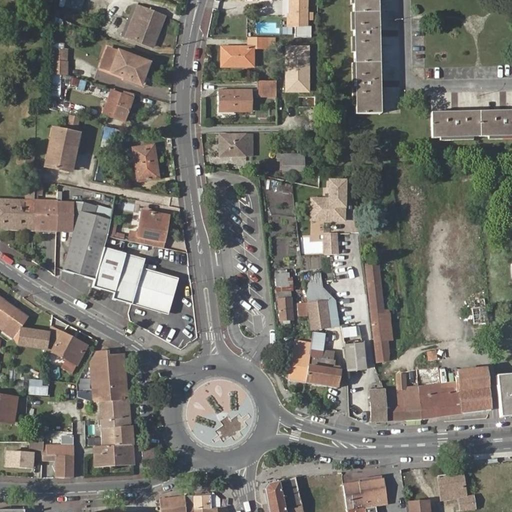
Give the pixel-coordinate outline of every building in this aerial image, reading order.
[(288,0),(290,26),(308,26),(307,0),(288,0)] [(354,0),(356,114),(381,113),(378,0),(354,0)] [(121,37),(125,38),(136,7),(132,6),(121,37)] [(136,7),(125,38),(151,47),(163,16),(136,6),(136,7)] [(108,12),(105,21),(111,24),(114,14),(108,12)] [(276,48),(275,36),(249,37),(250,49),(223,49),(223,68),(255,67),(254,49),(276,48)] [(52,44),(52,67),(69,68),(69,44),(52,44)] [(117,53),(111,74),(138,83),(146,63),(117,53)] [(69,77),(69,68),(52,67),(52,77),(69,77)] [(261,91),(278,90),(277,80),(261,81),(261,91)] [(77,90),(83,92),(86,82),(80,81),(77,90)] [(221,93),(222,113),(252,111),(252,92),(221,93)] [(111,119),(115,120),(123,97),(119,95),(111,93),(103,117),(111,119)] [(123,97),(115,120),(124,124),(133,100),(123,97)] [(511,110),(431,112),(432,138),(511,136),(511,110)] [(69,124),(80,124),(80,116),(69,116),(69,124)] [(107,129),(105,140),(113,142),(116,131),(107,129)] [(80,137),(57,132),(55,131),(48,169),(57,171),(70,173),(74,151),(78,151),(80,137)] [(222,137),(223,157),(249,156),(248,136),(222,137)] [(134,152),(140,183),(160,179),(154,148),(134,152)] [(20,155),(20,165),(35,166),(35,157),(20,155)] [(109,158),(101,156),(97,173),(106,174),(109,158)] [(285,156),(285,173),(311,173),(311,161),(305,161),(305,156),(285,156)] [(330,198),(320,197),(319,218),(345,219),(346,180),(331,179),(330,198)] [(51,187),(40,186),(39,195),(51,196),(51,187)] [(0,201),(0,231),(3,231),(35,233),(36,203),(36,188),(27,187),(26,203),(0,201)] [(319,218),(320,197),(313,197),(312,218),(319,218)] [(36,203),(35,233),(57,234),(58,204),(36,203)] [(58,204),(57,234),(74,235),(64,273),(95,281),(104,248),(107,237),(107,236),(94,233),(97,219),(81,214),(83,205),(58,204)] [(113,212),(83,205),(81,214),(97,219),(94,233),(107,236),(113,212)] [(128,241),(161,247),(165,227),(160,226),(162,215),(141,211),(137,232),(129,231),(128,241)] [(111,223),(110,237),(124,238),(125,233),(117,233),(117,223),(111,223)] [(337,234),(325,234),(325,249),(326,249),(326,254),(338,254),(337,234)] [(93,287),(114,293),(121,262),(141,267),(144,269),(147,259),(104,248),(93,287)] [(113,299),(130,303),(141,267),(121,262),(114,293),(113,299)] [(371,301),(384,300),(384,299),(380,265),(367,266),(371,301)] [(141,267),(130,303),(166,315),(179,278),(144,269),(141,267)] [(311,279),(321,278),(320,273),(305,275),(310,329),(338,326),(334,298),(322,285),(312,286),(311,279)] [(385,314),(384,300),(371,301),(378,363),(389,362),(390,355),(388,341),(393,341),(390,314),(385,314)] [(29,318),(5,301),(0,306),(0,328),(20,343),(47,348),(50,332),(23,327),(29,318)] [(278,304),(278,318),(290,318),(290,304),(278,304)] [(473,308),(475,324),(488,322),(487,307),(473,308)] [(51,326),(50,332),(47,348),(47,350),(74,367),(84,350),(71,342),(72,339),(51,326)] [(312,343),(312,344),(306,383),(337,389),(339,372),(337,371),(338,367),(333,367),(334,360),(321,358),(323,334),(311,332),(312,343)] [(86,347),(72,339),(71,342),(84,350),(86,347)] [(312,344),(311,344),(296,341),(291,380),(306,383),(312,344)] [(347,371),(365,370),(363,345),(346,345),(347,371)] [(124,354),(109,356),(109,351),(99,352),(91,365),(93,402),(101,402),(129,399),(124,354)] [(434,388),(419,389),(422,420),(490,411),(486,368),(458,370),(458,376),(455,377),(456,387),(457,392),(450,393),(450,388),(444,389),(445,393),(435,395),(434,388)] [(419,389),(417,390),(407,390),(405,375),(397,376),(398,392),(403,391),(406,420),(422,420),(419,389)] [(511,377),(499,380),(505,416),(506,421),(511,420),(511,377)] [(41,382),(28,382),(27,397),(45,399),(46,389),(41,389),(41,382)] [(80,400),(88,399),(87,391),(79,392),(80,400)] [(403,391),(398,392),(384,392),(387,422),(406,420),(403,391)] [(387,422),(384,392),(370,393),(372,423),(387,422)] [(0,395),(0,420),(11,422),(15,398),(0,395)] [(131,427),(129,399),(101,402),(103,424),(100,424),(101,428),(131,427)] [(132,446),(131,427),(101,428),(101,432),(103,432),(104,447),(132,446)] [(45,442),(30,442),(30,453),(7,451),(6,466),(31,467),(31,457),(44,458),(45,442)] [(56,477),(72,478),(73,447),(63,447),(62,442),(45,442),(44,458),(44,461),(51,462),(56,461),(56,477)] [(133,465),(132,446),(104,447),(94,448),(95,466),(133,465)] [(143,448),(143,461),(154,461),(154,448),(143,448)] [(468,510),(474,509),(473,497),(467,498),(463,474),(438,477),(441,501),(458,499),(460,511),(468,510)] [(364,511),(364,507),(377,504),(397,500),(393,476),(358,482),(344,485),(349,510),(346,510),(346,511),(364,511)] [(297,481),(280,483),(282,496),(284,497),(300,494),(297,481)] [(303,511),(300,494),(284,497),(282,496),(280,483),(270,485),(266,490),(269,511),(303,511)] [(186,511),(184,497),(158,500),(160,511),(186,511)] [(211,511),(211,510),(195,510),(194,497),(188,497),(184,497),(186,511),(211,511)] [(195,510),(211,510),(211,508),(211,497),(194,497),(195,510)] [(406,502),(407,511),(430,511),(429,500),(406,502)]
